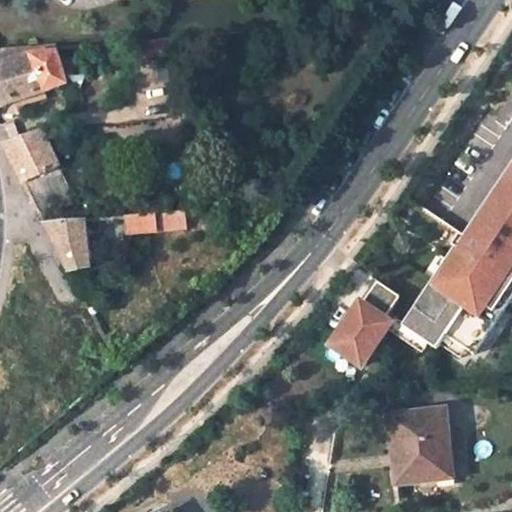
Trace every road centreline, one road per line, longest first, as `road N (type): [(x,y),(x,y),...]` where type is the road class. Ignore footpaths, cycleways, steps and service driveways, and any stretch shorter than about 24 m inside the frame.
road 1 (primary): [(331,227),(0,511)]
road 2 (primary): [(51,511),(217,368),(298,280),(331,227)]
road 3 (primary): [(331,227),(487,0)]
